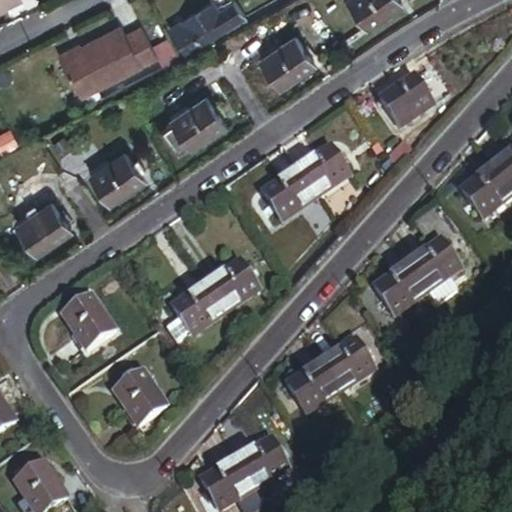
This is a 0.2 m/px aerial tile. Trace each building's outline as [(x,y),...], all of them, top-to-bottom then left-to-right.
[(403,0),(357,0),(374,27),(408,6),(403,0)] [(184,22),(187,27),(222,6),(219,1),(184,22)] [(225,9),(235,23),(245,17),(235,3),(225,9)] [(167,29),(183,54),(235,23),(225,9),(222,6),(187,27),(184,22),(178,21),(168,27),(167,29)] [(120,27),(59,59),(80,100),(157,59),(154,53),(140,28),(125,36),(120,27)] [(304,33),(267,56),(286,86),(323,64),(304,33)] [(172,44),(154,53),(157,59),(163,72),(181,62),(172,44)] [(418,78),(384,101),(402,130),(437,107),(418,78)] [(196,141),(197,142),(233,119),(214,91),(179,114),(179,116),(168,123),(185,149),(196,141)] [(95,167),(113,195),(148,172),(144,166),(149,163),(141,151),(136,154),(129,144),(95,167)] [(511,153),(495,165),(511,186),(511,153)] [(303,179),(322,208),(359,184),(340,155),(303,179)] [(393,167),(400,174),(410,164),(403,157),(393,167)] [(511,192),(511,186),(495,165),(464,188),(483,215),(511,192)] [(288,230),(322,208),(303,179),(269,200),(288,230)] [(15,218),(35,247),(69,223),(49,194),(15,218)] [(445,237),(408,264),(428,291),(465,265),(445,237)] [(206,288),(229,323),(265,298),(243,264),(206,288)] [(428,291),(408,264),(377,286),(396,314),(428,291)] [(184,353),(229,323),(206,288),(171,312),(179,325),(170,331),(184,353)] [(94,302),(67,322),(91,356),(118,337),(94,302)] [(357,335),(320,360),(338,385),(374,360),(357,335)] [(338,385),(320,360),(287,383),(304,408),(338,385)] [(119,387),(108,394),(131,429),(162,409),(138,374),(129,380),(125,375),(116,381),(119,387)] [(0,398),(0,440),(20,428),(0,398)] [(271,431),(235,454),(252,481),(289,459),(271,431)] [(235,454),(200,475),(207,487),(204,489),(208,495),(211,493),(218,503),(252,481),(235,454)] [(50,468),(24,486),(35,502),(61,484),(50,468)] [(35,502),(24,486),(21,487),(37,511),(58,511),(73,502),(61,484),(35,502)]
